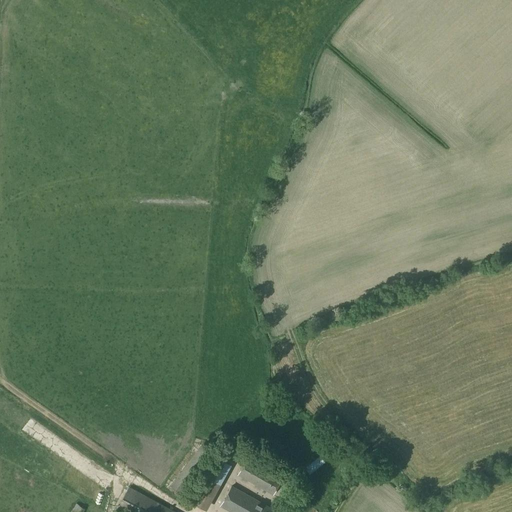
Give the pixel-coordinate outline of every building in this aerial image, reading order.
[(200,447),(170,486),(181,495),(211,456),(200,447)] [(307,474),(321,462),(316,455),(301,467),(307,474)] [(206,511),(231,465),(217,457),(192,503),(206,511)] [(237,476),(273,496),(282,479),(246,459),(237,476)] [(175,511),(131,487),(116,511),(117,511),(175,511)] [(220,507),(229,511),(272,511),(274,510),(232,487),(220,507)] [(76,503),(69,511),(82,511),(85,510),(76,503)]
